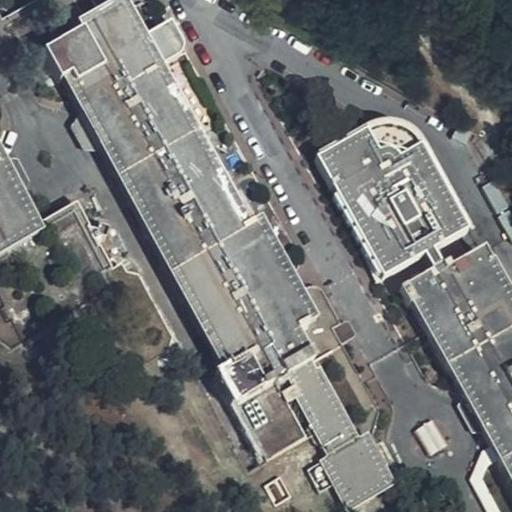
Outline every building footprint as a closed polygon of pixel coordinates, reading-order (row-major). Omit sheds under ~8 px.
[(44,0),(0,0),(0,20),(2,24),(44,0)] [(245,226),(157,68),(140,37),(120,2),(73,25),(75,34),(40,54),(54,87),(66,80),(230,371),(220,377),(266,461),(304,440),(284,406),(297,398),(291,388),(279,394),(272,381),(339,345),(330,329),(338,325),(319,292),(314,289),(310,287),(305,288),(297,295),(256,221),(245,226)] [(167,22),(140,37),(157,68),(175,58),(179,52),(179,45),(167,22)] [(163,66),(199,132),(216,123),(180,56),(163,66)] [(511,311),(479,251),(446,269),(443,265),(437,269),(431,255),(468,234),(422,149),(410,134),(396,126),(377,124),(364,130),(311,159),(377,284),(421,259),(428,274),(396,290),(405,308),(410,306),(511,489),(511,311)] [(0,259),(42,235),(37,226),(0,161),(0,259)] [(0,259),(0,339),(8,345),(104,290),(110,300),(146,364),(163,354),(168,340),(156,335),(160,324),(148,319),(152,309),(138,304),(142,292),(131,288),(134,278),(122,273),(118,266),(111,270),(97,243),(99,235),(104,237),(106,229),(98,225),(95,231),(87,227),(74,204),(37,226),(42,235),(0,259)] [(376,412),(339,345),(272,381),(279,394),(291,388),(297,398),(284,406),(304,440),(311,434),(325,460),(317,464),(344,511),(351,511),(396,489),(371,438),(376,412)]
